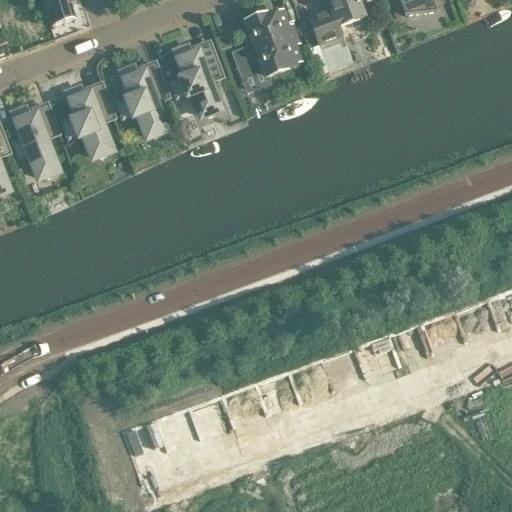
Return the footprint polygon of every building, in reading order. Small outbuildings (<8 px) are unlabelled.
[(39,0),(48,23),(70,15),(65,0),(39,0)] [(322,0),(326,8),(305,16),(323,65),(347,56),(334,24),(360,14),(354,0),(322,0)] [(397,0),(401,10),(400,10),(400,12),(434,8),(433,7),(432,6),(430,0),(397,0)] [(15,8),(0,12),(0,39),(4,52),(25,45),(16,13),(15,8)] [(253,49),(231,58),(237,76),(238,75),(260,67),(263,75),(281,68),(280,66),(290,62),(295,60),(289,43),(293,41),(286,23),(282,24),(276,9),(271,11),(261,14),(260,12),(258,13),(258,10),(243,16),(243,18),(242,19),(253,49)] [(222,32),(213,36),(217,47),(227,44),(222,32)] [(183,43),(169,48),(180,76),(175,78),(174,78),(173,79),(172,79),(171,80),(170,81),(170,83),(170,84),(169,85),(170,86),(170,87),(170,88),(171,89),(172,90),(173,91),(174,91),(175,92),(176,92),(178,92),(179,92),(180,91),(182,96),(187,94),(192,107),(192,109),(194,110),(195,111),(197,113),(198,113),(200,114),(202,114),(204,114),(206,113),(208,112),(210,111),(211,110),(212,108),(213,106),(213,104),(213,103),(213,101),(213,99),(205,79),(217,74),(204,40),(191,45),(193,50),(186,52),(183,43)] [(117,73),(107,76),(115,99),(120,97),(121,98),(120,99),(119,99),(118,100),(117,101),(116,102),(116,103),(116,104),(116,106),(116,107),(116,108),(117,109),(117,110),(118,111),(119,112),(120,112),(121,112),(123,113),(124,113),(125,112),(126,112),(128,117),(133,115),(138,127),(139,129),(140,131),(141,132),(143,133),(145,134),(147,134),(148,134),(150,134),(152,134),(154,133),(156,132),(157,130),(158,129),(159,127),(159,125),(160,123),(159,121),(159,119),(151,99),(163,94),(150,60),(137,65),(139,70),(132,73),(129,64),(115,69),(117,73)] [(35,85),(40,101),(56,96),(51,80),(35,85)] [(75,84),(61,89),(72,117),(67,119),(66,119),(65,120),(64,121),(63,122),(62,123),(62,124),(61,125),(61,126),(62,127),(62,128),(62,130),(63,131),(64,131),(65,132),(66,133),(67,133),(68,133),(70,133),(71,133),(72,132),(74,137),(79,135),(83,148),(84,150),(85,151),(87,153),(89,154),(90,155),(92,155),(94,155),(96,155),(98,154),(100,154),(101,152),(103,151),(104,149),(105,148),(105,146),(105,144),(105,142),(105,140),(97,120),(109,115),(96,81),(83,86),(85,91),(78,93),(75,84)] [(21,105),(7,110),(18,138),(16,138),(15,139),(14,139),(14,140),(13,141),(13,142),(12,144),(12,145),(12,146),(13,147),(13,148),(14,149),(15,150),(16,151),(17,151),(18,152),(19,152),(21,152),(22,152),(23,151),(29,169),(30,170),(32,172),(33,173),(35,174),(36,175),(38,176),(40,176),(42,176),(44,175),(46,174),(47,173),(49,172),(50,170),(51,168),(51,166),(51,164),(51,162),(51,160),(41,136),(54,131),(42,101),(29,107),(31,111),(24,114),(21,105)]
